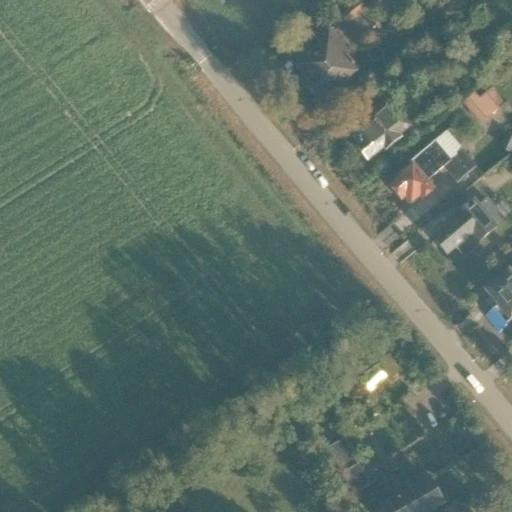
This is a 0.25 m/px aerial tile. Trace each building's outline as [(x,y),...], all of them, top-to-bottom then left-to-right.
[(347,26),(356,19),(354,16),(363,9),(358,2),(339,16),(347,26)] [(349,55),(326,27),(313,38),(320,47),(296,67),(305,79),(301,83),(318,104),(327,97),(334,104),(350,91),(343,83),(358,71),(346,57),(349,55)] [(411,68),(420,80),(444,61),(435,49),(411,68)] [(479,99),(474,93),(462,104),(481,125),(504,104),(490,89),(479,99)] [(409,128),(386,100),(371,113),(372,115),(349,134),(359,146),(356,149),(368,163),(383,150),(384,152),(400,138),(399,136),(409,128)] [(434,142),(450,161),(461,151),(446,133),(434,142)] [(394,183),(392,185),(389,188),(401,202),(405,198),(410,205),(419,197),(422,201),(433,191),(426,183),(443,169),(456,185),(475,168),(461,151),(450,161),(434,142),(409,164),(411,166),(393,181),(394,183)] [(491,250),(464,218),(454,226),(454,225),(443,234),(444,235),(436,242),(447,254),(445,256),(447,259),(446,260),(453,270),(455,268),(458,271),(465,265),(466,267),(468,265),(467,263),(475,256),(479,260),(491,250)] [(511,269),(485,292),(497,306),(492,311),(504,326),(511,319),(511,269)] [(393,361),(383,369),(392,380),(402,371),(393,361)] [(328,450),(352,495),(372,484),(348,440),(328,450)] [(432,511),(442,507),(428,482),(381,510),(381,511),(432,511)] [(480,511),(471,495),(453,505),(457,511),(480,511)]
